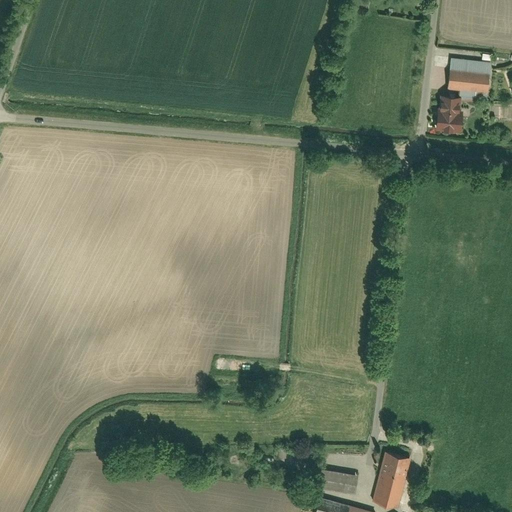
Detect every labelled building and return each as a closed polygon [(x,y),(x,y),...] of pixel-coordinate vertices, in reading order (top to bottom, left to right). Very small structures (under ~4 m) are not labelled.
[(484,61),(446,58),(445,71),(483,74),(484,61)] [(443,77),(441,99),(483,102),(485,80),(443,77)] [(428,108),(427,132),(448,133),(450,109),(428,108)] [(238,388),(250,388),(250,379),(239,379),(238,388)] [(382,455),(369,500),(395,507),(408,462),(382,455)] [(320,469),(316,487),(349,495),(353,476),(320,469)] [(313,498),(309,511),(343,511),(345,507),(313,498)]
